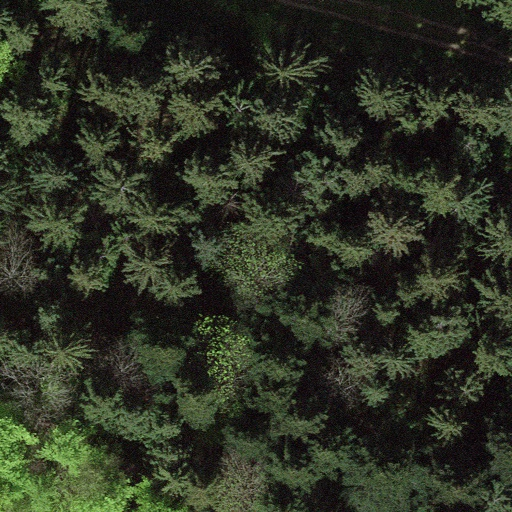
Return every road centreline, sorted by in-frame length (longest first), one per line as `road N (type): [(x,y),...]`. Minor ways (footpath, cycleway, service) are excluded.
road 1 (track): [(277,0),(511,55)]
road 2 (track): [(0,418),(174,511)]
